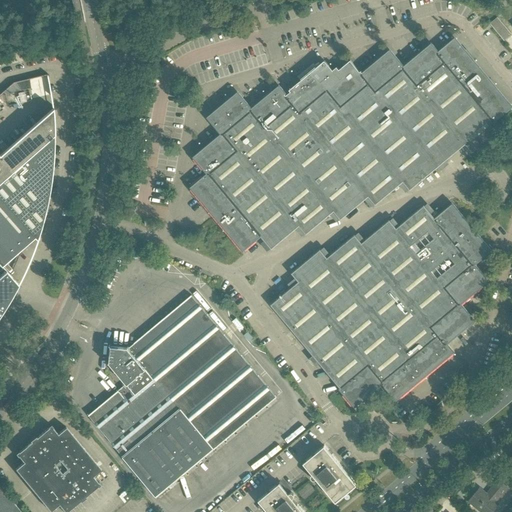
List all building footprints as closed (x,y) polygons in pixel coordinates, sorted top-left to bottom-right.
[(168,0),(157,0),(158,9),(169,8),(168,0)] [(511,49),(511,48),(511,34),(505,26),(497,32),(511,49)] [(325,62),(307,77),(286,95),(279,87),(252,109),(247,104),(247,105),(237,93),(209,117),(218,128),(218,129),(222,134),(195,156),(204,168),(204,169),(207,173),(191,186),(243,249),(255,239),(256,240),(260,236),(271,249),(299,226),(306,234),(334,212),(341,220),(368,197),(375,205),(403,182),(410,190),(465,144),(472,153),(501,128),(495,121),(500,116),(499,116),(510,106),(454,39),(443,49),(442,48),(437,52),(431,44),(404,67),(398,60),(398,61),(389,51),(362,74),(351,61),(339,70),(336,67),(332,71),(325,62)] [(20,102),(26,101),(24,91),(18,93),(20,102)] [(0,181),(29,155),(54,134),(55,133),(53,109),(52,108),(49,111),(50,112),(0,156),(0,155),(0,181)] [(54,134),(29,155),(0,181),(0,199),(35,237),(37,240),(40,233),(42,225),(44,216),(46,208),(49,197),(50,191),(51,184),(53,168),(54,157),(55,134),(55,133),(54,134)] [(0,264),(1,266),(2,266),(34,237),(35,237),(0,199),(0,264)] [(435,218),(431,214),(424,205),(396,228),(389,219),(362,242),(355,234),(327,257),(320,249),(291,273),(298,281),(271,304),(340,388),(339,388),(344,394),(345,393),(354,405),(382,382),(386,387),(396,398),(452,351),(446,344),(451,340),(450,339),(472,320),(463,309),(464,308),(460,303),(486,281),(477,269),(478,268),(474,264),(478,260),(489,250),(452,205),(441,214),(440,214),(435,218)] [(0,274),(1,275),(0,275),(0,311),(1,309),(0,308),(0,307),(3,305),(4,305),(5,303),(12,294),(15,287),(18,283),(2,266),(1,266),(3,268),(0,269),(0,274)] [(276,397),(192,296),(192,295),(128,348),(111,346),(110,363),(127,383),(89,415),(89,416),(89,415),(123,455),(122,456),(123,457),(123,456),(156,496),(157,497),(277,397),(276,396),(276,397)] [(248,341),(253,338),(248,332),(243,335),(248,341)] [(61,368),(50,384),(59,390),(64,382),(70,375),(61,368)] [(71,387),(64,382),(59,390),(58,392),(64,397),(71,387)] [(32,439),(83,500),(86,497),(85,496),(97,486),(98,487),(101,484),(98,481),(98,482),(93,476),(101,469),(66,427),(58,434),(53,428),(53,427),(51,424),(48,427),(49,427),(37,437),(36,436),(32,439)] [(81,502),(83,500),(32,439),(30,441),(31,442),(19,452),(19,451),(16,453),(18,456),(19,456),(24,462),(15,469),(50,511),(59,504),(64,510),(63,511),(64,511),(67,511),(69,511),(68,510),(80,501),(81,502)] [(357,484),(324,445),(304,462),(306,465),(307,466),(310,469),(309,470),(312,473),(313,474),(311,475),(311,477),(312,479),(314,480),(316,479),(317,479),(336,502),(357,484)] [(496,501),(508,487),(499,480),(490,491),(491,492),(488,494),(480,488),(469,501),(482,511),(491,511),(498,503),(496,501)] [(305,501),(316,491),(309,482),(298,492),(305,501)] [(281,486),(279,483),(259,500),(268,511),(304,511),(293,498),(294,498),(294,496),(294,494),(292,493),(291,493),(289,494),(289,493),(288,493),(285,490),(282,487),(282,486),(281,485),(281,486)] [(21,511),(0,486),(0,511),(21,511)] [(120,494),(128,503),(132,499),(125,490),(120,494)]
